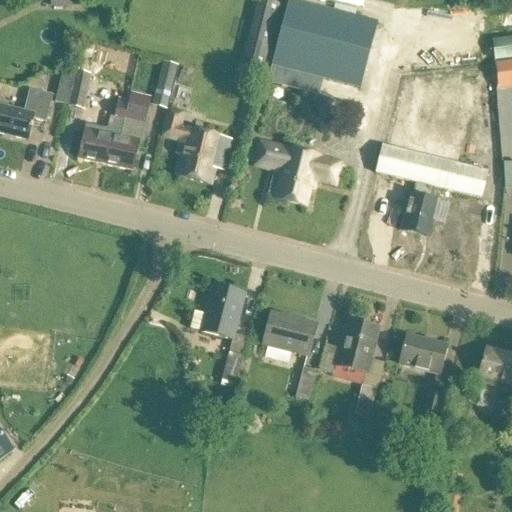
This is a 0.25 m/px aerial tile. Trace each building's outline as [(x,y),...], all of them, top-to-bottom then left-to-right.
[(377,23),(289,0),(267,85),(355,108),(377,23)] [(279,7),(261,3),(245,66),(262,71),(279,7)] [(511,42),(492,45),(494,66),(511,64),(511,42)] [(162,65),(151,108),(166,111),(177,68),(162,65)] [(511,65),(495,68),(498,95),(511,93),(511,65)] [(75,74),(68,109),(83,112),(90,77),(75,74)] [(30,91),(24,116),(0,111),(0,137),(30,144),(35,122),(47,124),(54,97),(30,91)] [(86,129),(78,163),(105,169),(109,151),(118,153),(123,125),(127,105),(118,103),(114,122),(111,121),(108,134),(86,129)] [(149,110),(127,105),(123,125),(118,153),(109,151),(105,169),(132,175),(140,142),(144,143),(147,129),(145,128),(149,110)] [(224,169),(229,144),(177,133),(180,118),(167,116),(162,141),(177,145),(174,158),(179,160),(174,181),(209,188),(212,173),(224,169)] [(333,189),(340,167),(260,147),(255,169),(282,176),(276,200),(305,209),(311,183),(333,189)] [(449,208),(436,205),(430,204),(433,190),(480,201),(487,173),(458,166),(402,153),(381,148),(374,175),(419,186),(415,200),(409,198),(400,234),(427,240),(431,224),(445,227),(449,208)] [(188,332),(198,334),(198,335),(230,344),(243,297),(211,289),(203,317),(193,314),(188,332)] [(307,361),(315,328),(269,316),(260,349),(307,361)] [(363,387),(365,378),(377,332),(345,324),(338,351),(324,348),(318,373),(333,377),(332,380),(361,388),(354,417),(369,422),(377,391),(363,387)] [(406,336),(398,367),(441,377),(449,347),(406,336)] [(243,356),(228,352),(219,388),(234,391),(243,356)] [(511,393),(511,360),(483,353),(475,384),(499,391),(500,388),(511,391),(511,394),(511,393)] [(318,374),(302,370),(294,400),(309,404),(318,374)] [(413,442),(432,447),(445,399),(427,394),(413,442)] [(497,405),(493,419),(506,424),(510,410),(497,405)] [(0,464),(12,455),(0,440),(0,464)] [(450,477),(447,490),(458,491),(460,479),(450,477)]
